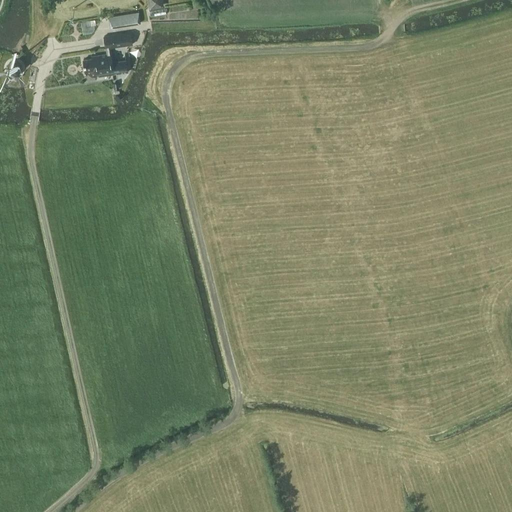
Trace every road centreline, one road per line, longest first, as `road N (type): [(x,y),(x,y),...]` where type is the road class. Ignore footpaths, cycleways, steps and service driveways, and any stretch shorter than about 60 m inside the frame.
road 1 (track): [(72,511),(125,469),(224,423),(238,404),(165,99),(170,72),(197,54),(374,44),(414,9)]
road 2 (track): [(54,511),(89,476),(95,451),(29,148),(34,120)]
